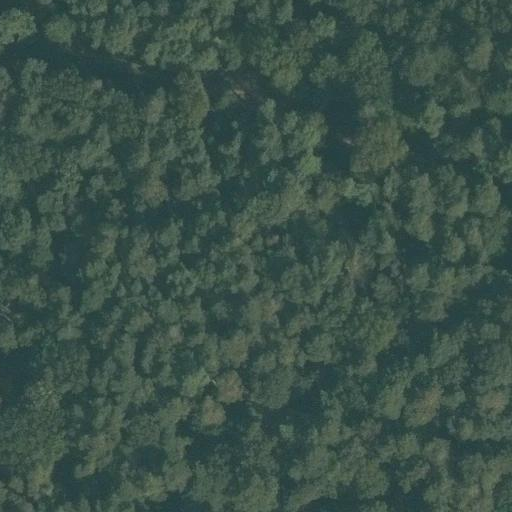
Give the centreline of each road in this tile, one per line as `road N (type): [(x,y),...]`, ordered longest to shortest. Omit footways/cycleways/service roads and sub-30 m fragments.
road 1 (track): [(511,189),(224,99)]
road 2 (track): [(224,99),(0,28)]
